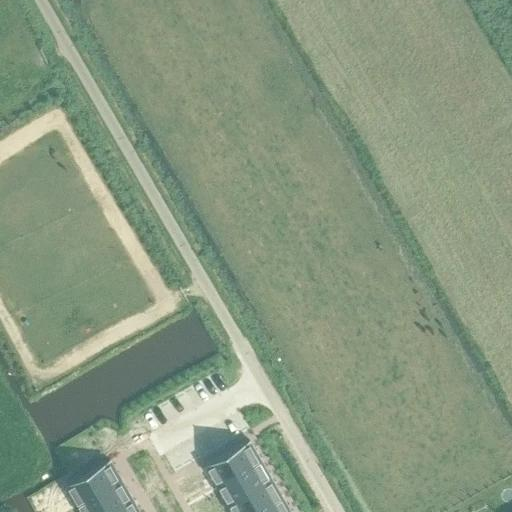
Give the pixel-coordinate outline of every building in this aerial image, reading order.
[(249,440),(206,465),(206,467),(206,466),(217,485),(260,459),(250,441),(249,440)] [(260,459),(217,485),(228,503),(271,478),(260,459)] [(80,477),(66,485),(66,486),(67,486),(77,504),(120,479),(110,461),(109,460),(80,477)] [(271,478),(228,503),(232,511),(255,511),(282,497),(271,478)] [(120,479),(77,504),(81,511),(107,511),(131,498),(120,479)] [(290,511),(282,497),(255,511),(290,511)] [(139,511),(131,498),(107,511),(139,511)]
